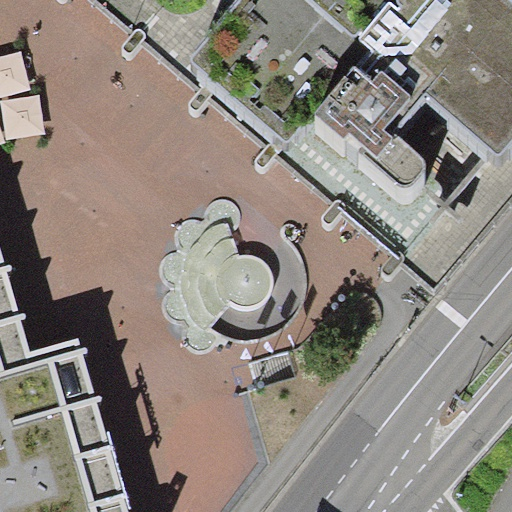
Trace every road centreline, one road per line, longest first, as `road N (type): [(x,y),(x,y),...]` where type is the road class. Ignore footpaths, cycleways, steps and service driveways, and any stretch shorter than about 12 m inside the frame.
road 1 (primary): [(511,270),(322,511)]
road 2 (primary): [(397,511),(511,385)]
